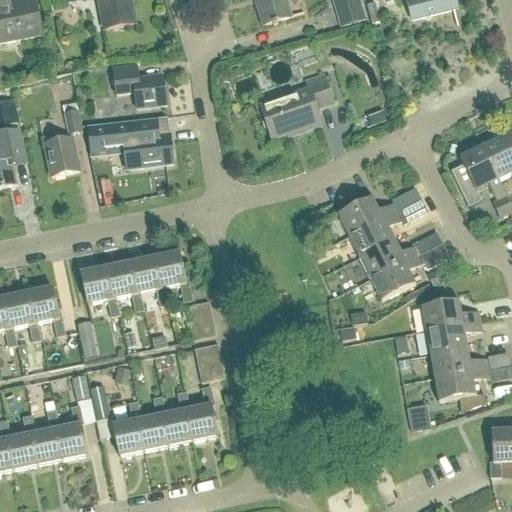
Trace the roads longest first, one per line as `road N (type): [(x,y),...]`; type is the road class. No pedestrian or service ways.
road 1 (residential): [(260,490),(213,211)]
road 2 (residential): [(0,253),(213,211)]
road 3 (residential): [(213,211),(200,62),(180,0)]
road 4 (residential): [(213,211),(305,185),(409,139)]
road 5 (residential): [(511,264),(475,252),(457,230),(409,139)]
